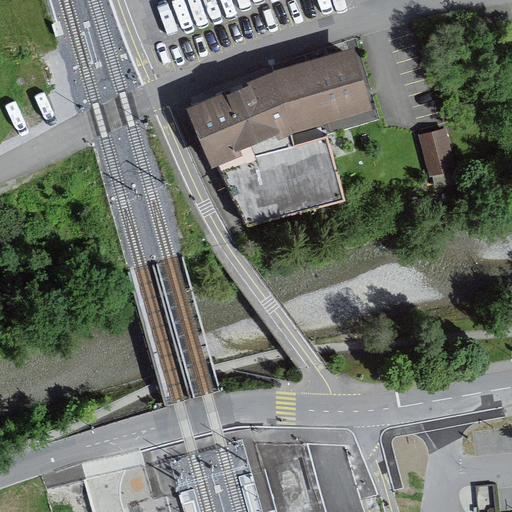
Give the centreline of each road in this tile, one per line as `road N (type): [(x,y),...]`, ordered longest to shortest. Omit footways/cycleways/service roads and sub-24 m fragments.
road 1 (residential): [(462,0),(293,44),(156,95),(0,170)]
road 2 (residential): [(511,387),(382,409),(249,407),(103,441)]
